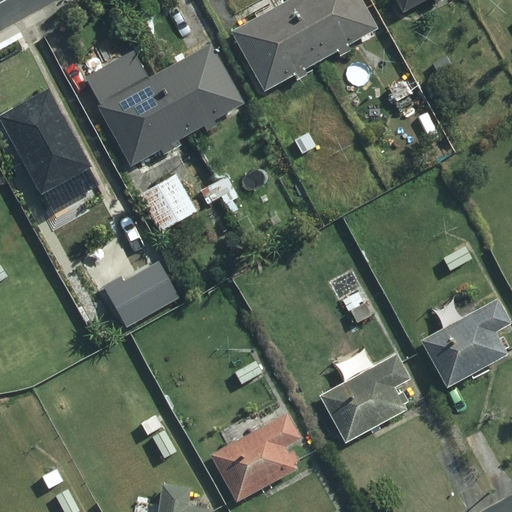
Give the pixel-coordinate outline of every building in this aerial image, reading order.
[(289,4),(319,59),(332,51),(335,56),(343,52),(339,46),(370,29),(353,0),(288,0),(287,1),(289,4)] [(391,0),(399,13),(422,0),(428,0),(431,4),(437,0),(391,0)] [(297,70),(319,59),(289,4),(287,1),(229,33),(260,91),(289,74),(292,80),(300,76),(297,70)] [(156,79),(186,133),(199,125),(202,130),(211,125),(207,119),(238,102),(205,45),(153,74),(156,79)] [(442,57),(428,64),(435,78),(450,71),(442,57)] [(165,145),(186,133),(156,79),(153,74),(96,106),(128,163),(156,148),(159,153),(167,148),(165,145)] [(399,82),(386,89),(393,101),(406,94),(399,82)] [(85,168),(43,91),(0,114),(0,128),(36,195),(85,168)] [(305,133),(292,141),(299,154),(312,147),(305,133)] [(173,176),(136,196),(156,231),(192,211),(173,176)] [(224,178),(214,184),(220,197),(231,191),(224,178)] [(220,197),(214,184),(198,193),(205,205),(220,197)] [(82,236),(69,243),(76,255),(88,247),(82,236)] [(463,249),(449,256),(455,268),(469,260),(463,249)] [(177,296),(158,264),(120,285),(116,278),(101,288),(124,327),(177,296)] [(348,310),(356,323),(370,315),(363,302),(348,310)] [(493,302),(417,343),(441,388),(501,356),(498,351),(502,348),(497,339),(494,342),(489,333),(505,325),(493,302)] [(392,357),(316,398),(341,443),(399,412),(396,406),(403,402),(398,394),(392,397),(388,389),(405,380),(392,357)] [(154,416),(139,425),(146,436),(161,427),(154,416)] [(283,417),(207,457),(231,502),(290,471),(287,465),(292,462),(287,453),(283,456),(279,448),(295,439),(283,417)] [(55,468),(39,476),(45,489),(61,481),(55,468)] [(204,511),(201,511),(203,506),(192,505),(191,511),(182,509),(184,491),(159,488),(155,511),(204,511)]
